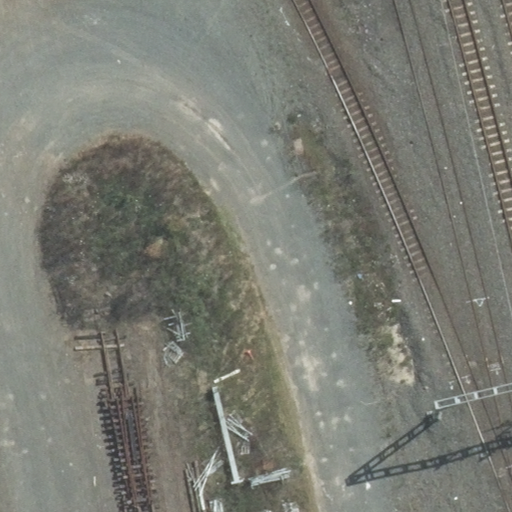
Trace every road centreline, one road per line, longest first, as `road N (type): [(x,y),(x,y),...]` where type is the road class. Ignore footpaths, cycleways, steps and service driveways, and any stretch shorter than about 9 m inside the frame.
road 1 (track): [(333,511),(315,377),(271,208),(190,105),(108,62),(44,67),(0,101)]
road 2 (track): [(0,287),(63,511)]
